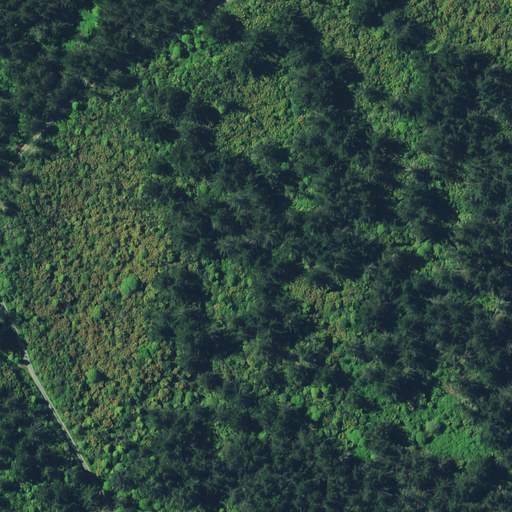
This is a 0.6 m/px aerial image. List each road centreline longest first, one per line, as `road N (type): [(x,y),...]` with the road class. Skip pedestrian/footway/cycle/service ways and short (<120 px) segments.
road 1 (unclassified): [(217,0),(136,51),(1,175),(0,185)]
road 2 (unclassified): [(0,290),(18,340),(117,511)]
